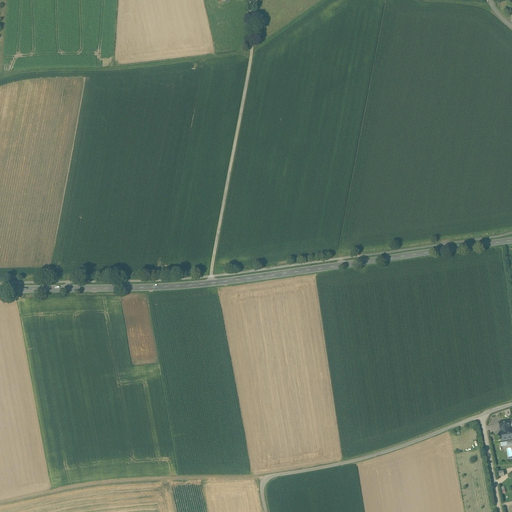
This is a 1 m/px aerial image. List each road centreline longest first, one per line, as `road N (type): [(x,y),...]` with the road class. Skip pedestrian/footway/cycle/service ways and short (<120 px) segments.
road 1 (secondary): [(511,240),(211,283),(0,291)]
road 2 (track): [(324,0),(251,51),(0,76)]
road 3 (unclassified): [(265,511),(267,478),(364,458),(511,404)]
road 4 (track): [(211,283),(251,55),(248,0)]
road 5 (track): [(0,503),(97,483),(267,478)]
